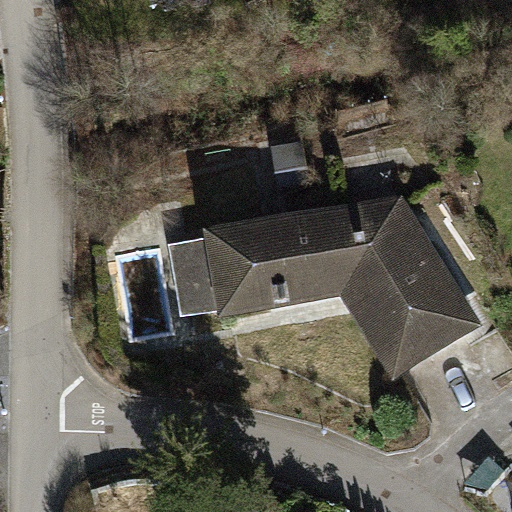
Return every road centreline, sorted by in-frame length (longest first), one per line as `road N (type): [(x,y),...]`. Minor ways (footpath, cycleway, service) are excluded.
road 1 (residential): [(31,0),(31,412)]
road 2 (residential): [(396,511),(338,476),(194,436),(31,412)]
road 3 (unknown): [(397,511),(450,449),(511,399)]
